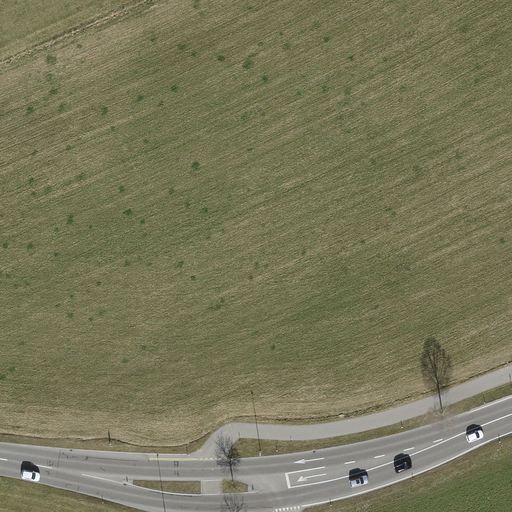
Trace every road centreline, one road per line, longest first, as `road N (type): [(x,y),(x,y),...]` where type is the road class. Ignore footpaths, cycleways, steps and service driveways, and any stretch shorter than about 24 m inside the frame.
road 1 (secondary): [(0,459),(151,483),(272,485)]
road 2 (secondary): [(272,485),(380,467),(511,416)]
